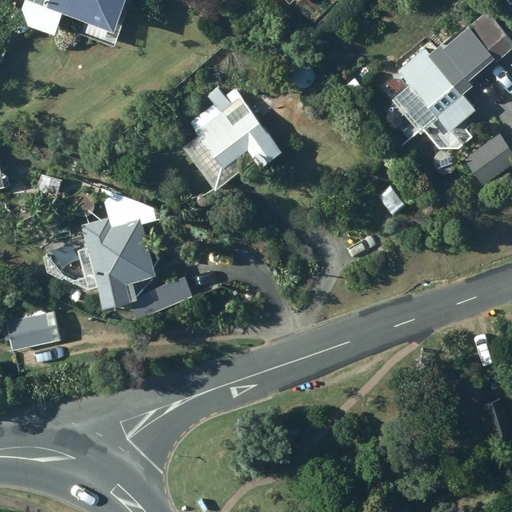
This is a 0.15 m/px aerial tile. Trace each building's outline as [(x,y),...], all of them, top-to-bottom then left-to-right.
[(62,0),(117,16),(121,0),(62,0)] [(511,43),(511,30),(490,5),(447,41),(442,35),(399,72),(406,80),(395,89),(424,124),(435,114),(451,133),(476,112),(457,90),(511,43)] [(227,29),(217,17),(207,25),(217,37),(227,29)] [(235,89),(226,96),(219,86),(207,95),(214,105),(190,121),(225,169),(247,153),(259,170),(282,153),(235,89)] [(511,140),(499,126),(466,153),(489,181),(511,161),(511,140)] [(38,191),(59,197),(65,175),(43,170),(38,191)] [(156,279),(140,219),(136,220),(133,207),(105,213),(106,220),(80,227),(102,312),(131,305),(127,286),(156,279)] [(183,279),(136,300),(145,321),(192,301),(183,279)] [(47,313),(6,322),(13,352),(53,343),(47,313)]
